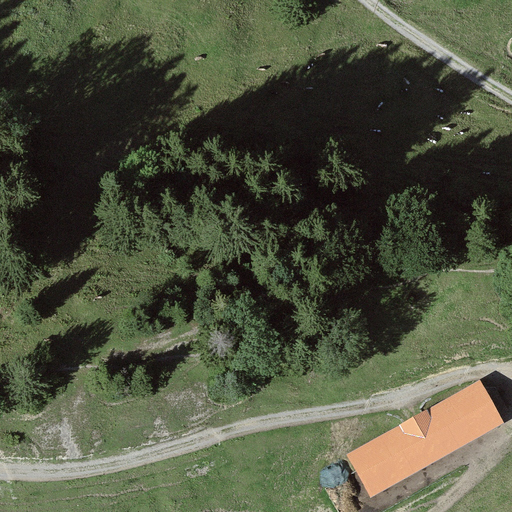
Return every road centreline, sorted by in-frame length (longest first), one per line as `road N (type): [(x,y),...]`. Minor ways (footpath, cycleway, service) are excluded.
road 1 (track): [(0,470),(76,470),(138,458),(268,418),(398,400),(511,369)]
road 2 (track): [(511,98),(369,0)]
